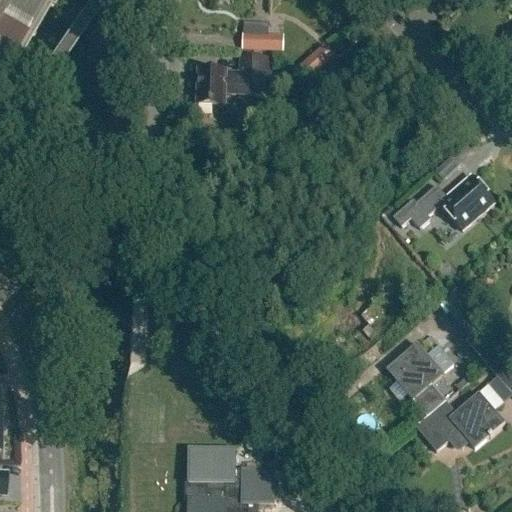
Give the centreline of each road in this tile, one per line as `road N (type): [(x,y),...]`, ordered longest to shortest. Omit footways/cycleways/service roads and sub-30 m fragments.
road 1 (residential): [(160,0),(155,243),(167,269),(373,511)]
road 2 (tertiary): [(51,511),(46,411),(0,277)]
road 3 (unclassified): [(511,130),(408,33)]
